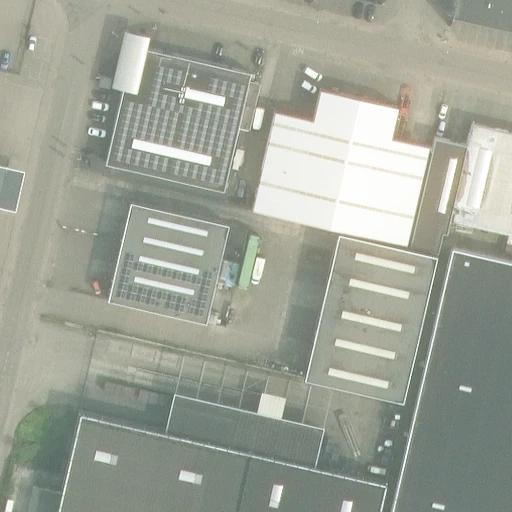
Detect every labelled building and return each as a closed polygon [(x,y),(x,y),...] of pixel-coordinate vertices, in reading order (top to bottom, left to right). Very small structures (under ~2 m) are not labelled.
[(511,31),(511,0),(455,0),(451,17),(511,31)] [(149,35),(124,30),(111,86),(123,88),(106,163),(224,190),(238,127),(249,80),(251,72),(146,48),(149,35)] [(249,80),(238,127),(249,129),(260,82),(249,80)] [(253,210),(304,221),(333,92),(320,89),(313,120),(275,111),(253,210)] [(333,92),(304,221),(355,233),(384,103),(333,92)] [(384,103),(355,233),(406,245),(428,146),(390,137),(398,106),(384,103)] [(446,233),(449,220),(511,234),(511,132),(471,123),(466,144),(434,137),(409,246),(437,252),(441,232),(446,233)] [(0,167),(0,209),(15,213),(24,174),(0,167)] [(136,202),(130,201),(108,299),(114,301),(206,322),(228,224),(136,202)] [(338,232),(331,263),(429,286),(436,255),(338,232)] [(511,511),(511,260),(452,247),(390,511),(511,511)] [(331,263),(319,314),(417,337),(429,286),(331,263)] [(402,401),(417,337),(319,314),(304,377),(402,401)] [(378,511),(385,482),(314,466),(323,426),(173,392),(164,431),(79,412),(61,493),(33,486),(27,511),(378,511)]
